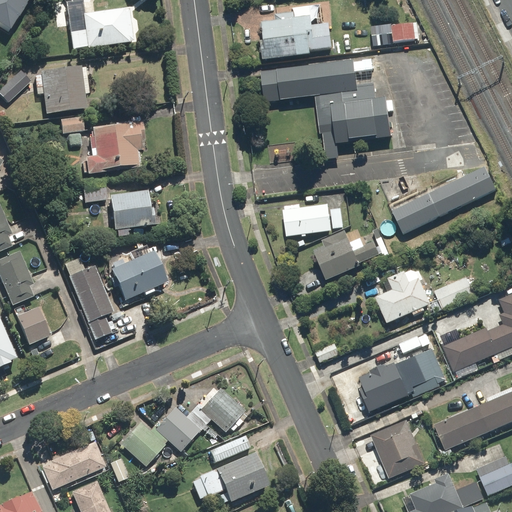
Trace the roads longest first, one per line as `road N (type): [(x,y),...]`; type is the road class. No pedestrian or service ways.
road 1 (residential): [(262,321),(229,229),(193,0)]
road 2 (residential): [(0,429),(262,321)]
road 3 (residential): [(345,511),(262,321)]
